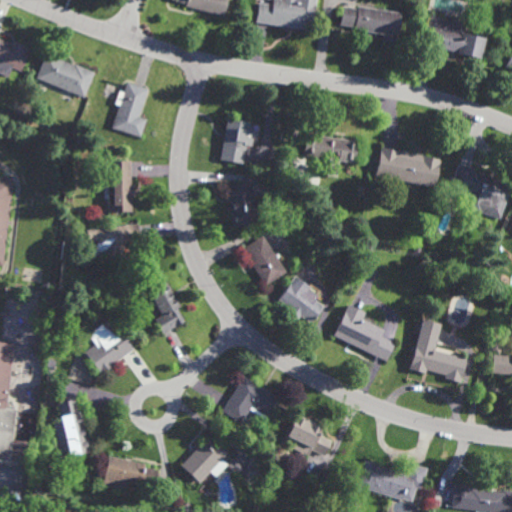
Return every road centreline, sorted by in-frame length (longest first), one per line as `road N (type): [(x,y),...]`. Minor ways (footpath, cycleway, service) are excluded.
road 1 (residential): [(201,62),(180,152),(180,211),(195,262),(230,319),(288,364),(383,411),(511,437)]
road 2 (residential): [(25,0),(201,62),(424,95),(511,126)]
